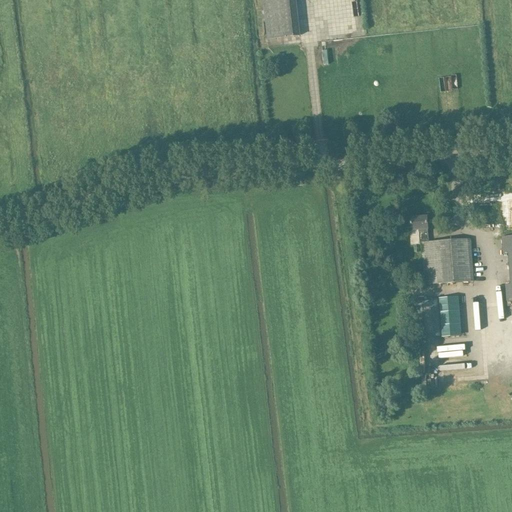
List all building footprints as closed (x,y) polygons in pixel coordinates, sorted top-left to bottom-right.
[(296,0),(262,0),(267,41),(300,37),(296,0)] [(329,50),(321,51),(323,65),(331,64),(329,50)] [(456,75),(440,77),(443,109),(459,108),(456,75)] [(411,231),(418,231),(428,230),(427,217),(410,218),(411,231)] [(511,236),(502,237),(503,253),(508,253),(511,252),(511,236)] [(471,240),(420,244),(424,286),(474,282),(471,240)] [(442,297),(444,336),(464,335),(462,296),(442,297)] [(440,335),(438,300),(417,302),(419,336),(440,335)] [(477,384),(511,382),(510,350),(490,351),(490,356),(476,357),(477,384)] [(428,382),(442,406),(446,403),(448,408),(470,396),(453,367),(428,382)]
